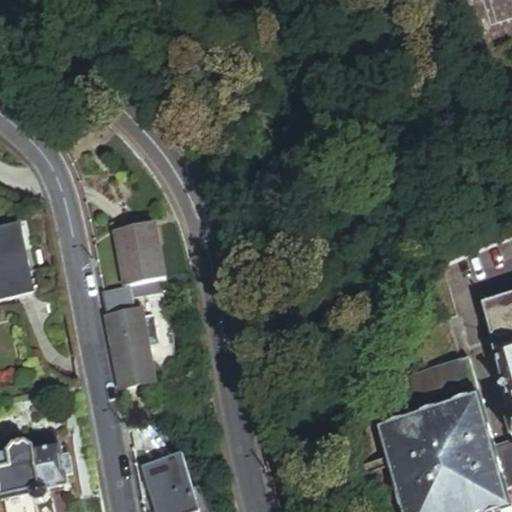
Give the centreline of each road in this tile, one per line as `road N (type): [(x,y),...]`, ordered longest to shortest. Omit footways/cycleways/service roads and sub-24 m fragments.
road 1 (residential): [(0,1),(96,84),(178,175),(210,251),(232,410),(259,511)]
road 2 (residential): [(126,511),(61,179),(0,114)]
